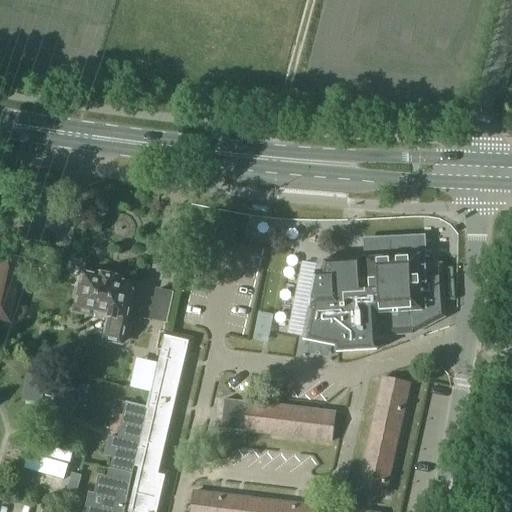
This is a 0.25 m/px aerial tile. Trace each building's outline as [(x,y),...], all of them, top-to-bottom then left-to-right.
[(326,345),(334,347),(334,353),(374,351),(373,334),(410,332),(410,326),(423,326),(443,313),(440,267),(425,268),(424,258),(429,258),(429,257),(425,257),(424,238),(366,241),(367,260),(318,262),(302,340),(310,342),(310,346),(325,350),(326,345)] [(0,257),(0,322),(13,325),(27,263),(0,257)] [(135,286),(120,283),(121,279),(119,279),(116,274),(106,272),(101,275),(99,275),(98,278),(83,275),(75,312),(110,320),(106,341),(122,344),(135,286)] [(157,290),(151,319),(167,322),(173,293),(157,290)] [(163,345),(162,345),(147,412),(132,473),(123,511),(160,511),(170,473),(162,472),(193,339),(166,332),(163,345)] [(74,384),(30,377),(27,399),(42,401),(43,394),(56,396),(55,404),(70,406),(74,384)] [(358,487),(386,493),(410,385),(382,379),(358,487)] [(89,387),(78,385),(76,393),(88,395),(89,387)] [(333,414),(225,400),(222,429),(330,442),(333,414)] [(116,407),(112,406),(109,408),(107,412),(109,416),(114,418),(118,415),(119,410),(116,407)] [(147,412),(126,407),(118,439),(110,437),(105,455),(115,458),(112,468),(132,473),(147,412)] [(29,455),(25,469),(64,480),(68,466),(70,467),(74,453),(34,442),(31,455),(29,455)] [(123,511),(132,473),(112,468),(110,479),(101,477),(97,496),(106,498),(102,511),(123,511)] [(72,474),(67,493),(76,495),(82,476),(72,474)] [(357,511),(195,492),(192,511),(357,511)]
